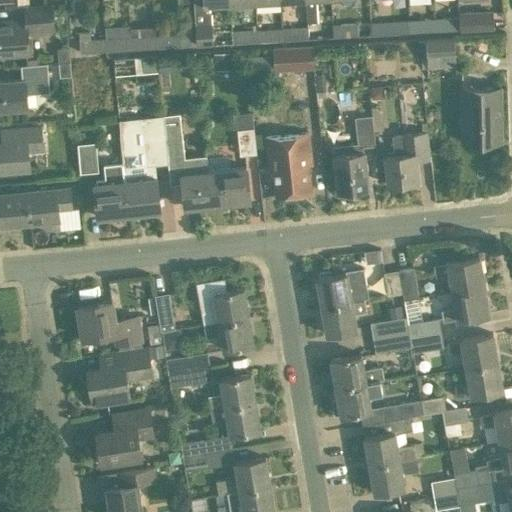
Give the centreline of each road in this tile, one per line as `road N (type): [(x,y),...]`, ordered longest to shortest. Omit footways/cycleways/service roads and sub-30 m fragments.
road 1 (residential): [(320,511),(273,240)]
road 2 (residential): [(68,511),(29,266)]
road 3 (residential): [(29,266),(273,240)]
road 4 (residential): [(273,240),(511,214)]
